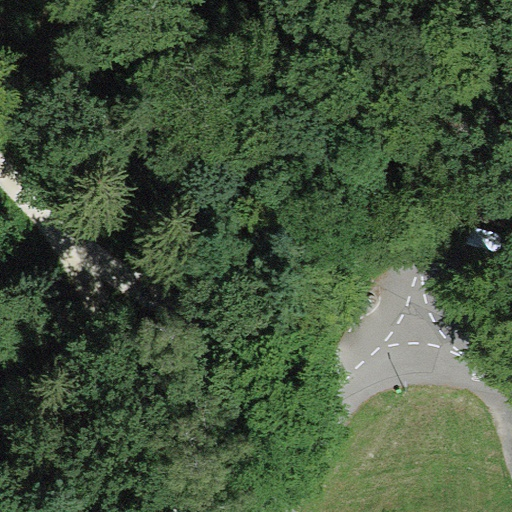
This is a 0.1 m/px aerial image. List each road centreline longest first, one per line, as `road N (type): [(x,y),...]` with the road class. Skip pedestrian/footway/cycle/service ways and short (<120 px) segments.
road 1 (track): [(0,167),(37,204),(391,322)]
road 2 (track): [(37,204),(101,305),(180,511)]
road 3 (residential): [(511,50),(391,322)]
road 4 (residential): [(391,322),(281,511)]
road 5 (residential): [(391,322),(511,371)]
